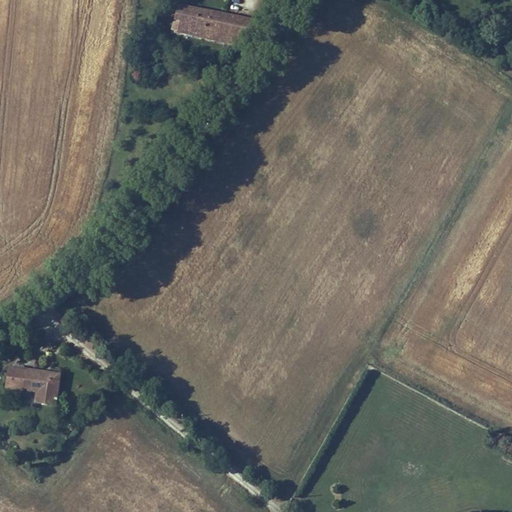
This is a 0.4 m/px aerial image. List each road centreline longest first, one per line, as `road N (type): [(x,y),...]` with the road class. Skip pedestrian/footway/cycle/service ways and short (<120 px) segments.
road 1 (secondary): [(49,317),(161,225),(298,0)]
road 2 (unclassified): [(49,317),(283,511)]
